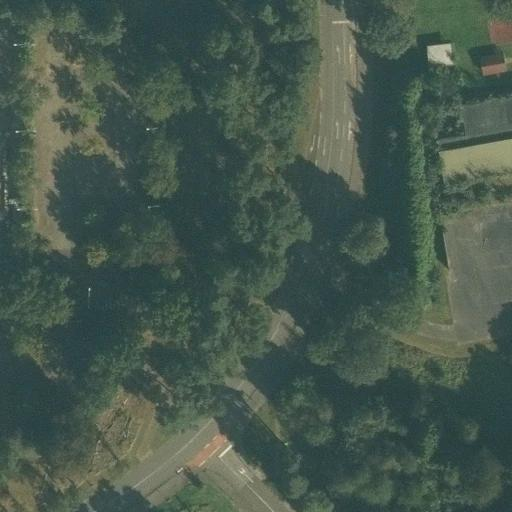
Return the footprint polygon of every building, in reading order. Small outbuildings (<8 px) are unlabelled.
[(511,20),(489,21),(490,40),(511,39),(511,20)] [(423,44),(426,64),(449,60),(446,41),(423,44)] [(489,52),(490,72),(503,71),(502,52),(489,52)] [(489,54),(477,55),(478,73),(489,73),(489,54)] [(511,97),(463,106),(463,105),(461,105),(466,135),(436,140),(444,181),(511,168),(511,97)]
